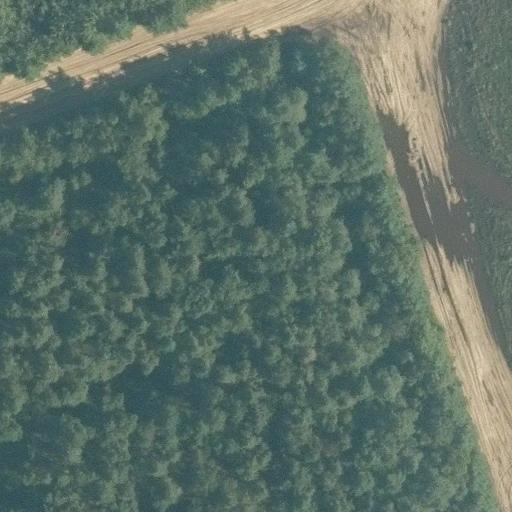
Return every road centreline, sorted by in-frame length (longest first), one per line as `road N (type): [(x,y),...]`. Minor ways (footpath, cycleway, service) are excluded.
road 1 (track): [(431,0),(430,142),(511,411)]
road 2 (track): [(0,127),(325,0)]
